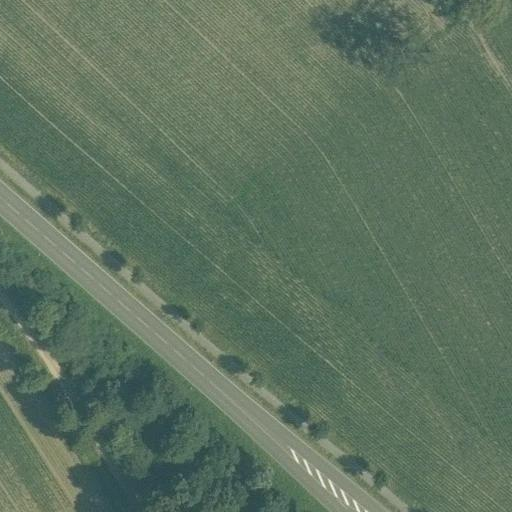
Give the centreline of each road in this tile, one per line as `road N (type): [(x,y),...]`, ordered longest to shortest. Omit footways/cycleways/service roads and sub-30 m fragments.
road 1 (secondary): [(360,511),(0,194)]
road 2 (track): [(0,295),(143,511)]
